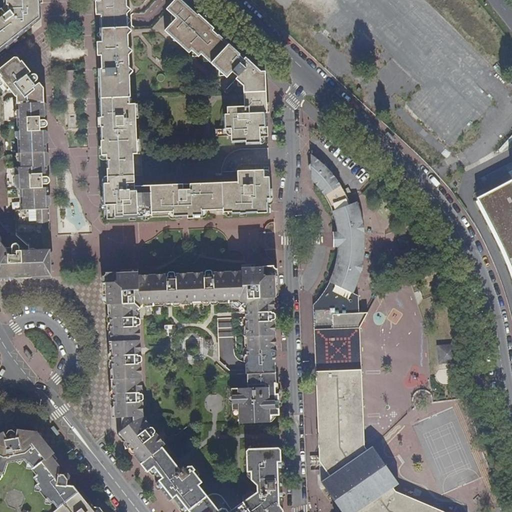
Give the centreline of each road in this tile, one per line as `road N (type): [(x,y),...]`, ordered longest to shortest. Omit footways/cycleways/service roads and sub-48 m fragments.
road 1 (residential): [(300,511),(287,111),(312,77)]
road 2 (tertiary): [(511,413),(492,311),(454,226),(422,182),(312,77)]
road 3 (residential): [(17,364),(138,511)]
